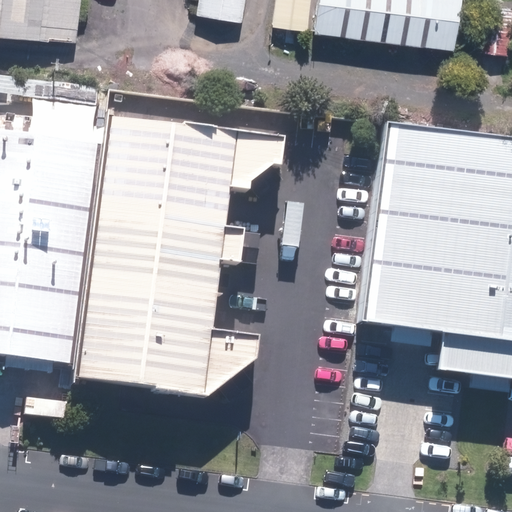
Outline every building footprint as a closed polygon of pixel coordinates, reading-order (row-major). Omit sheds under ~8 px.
[(0,0),(0,35),(76,47),(81,0),(0,0)] [(241,25),(244,0),(195,0),(193,17),(241,25)] [(310,0),(275,0),(272,26),(307,30),(310,0)] [(458,0),(318,0),(315,32),(453,48),(458,0)] [(507,54),(510,9),(487,7),(484,52),(507,54)] [(283,142),(108,120),(75,385),(207,402),(255,366),(258,342),(210,336),(218,266),(239,268),(242,235),(224,233),(228,194),(249,196),(250,188),(272,171),(279,172),(283,142)] [(511,144),(384,128),(360,328),(390,332),(431,337),(440,338),(438,354),(435,377),(456,379),(494,383),(511,385),(511,144)] [(99,148),(0,135),(0,358),(70,368),(99,148)] [(431,337),(390,332),(388,346),(407,349),(429,352),(431,337)]
